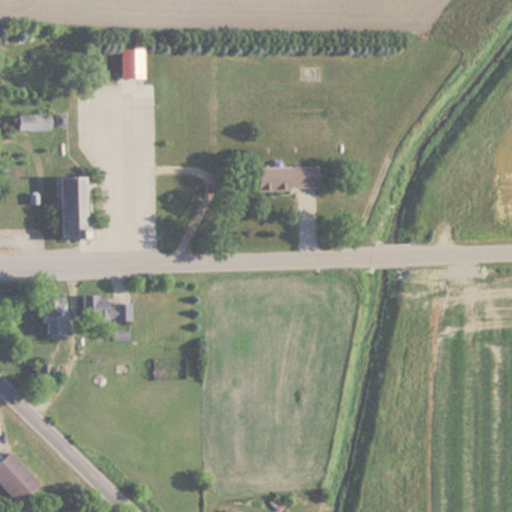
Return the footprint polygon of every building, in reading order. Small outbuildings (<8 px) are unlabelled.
[(27,129),(27,114),(11,114),(11,129),(27,129)] [(312,187),(312,165),(250,165),(251,188),(312,187)] [(51,175),(51,236),(79,236),(78,175),(51,175)] [(35,299),(36,322),(38,322),(39,335),(61,334),(59,297),(35,299)] [(102,318),(127,319),(127,298),(79,297),(78,323),(102,324),(102,318)] [(124,330),(108,330),(108,340),(125,339),(124,330)] [(45,363),(33,363),(33,386),(45,386),(45,363)] [(34,481),(3,450),(0,453),(0,489),(13,502),(34,481)]
